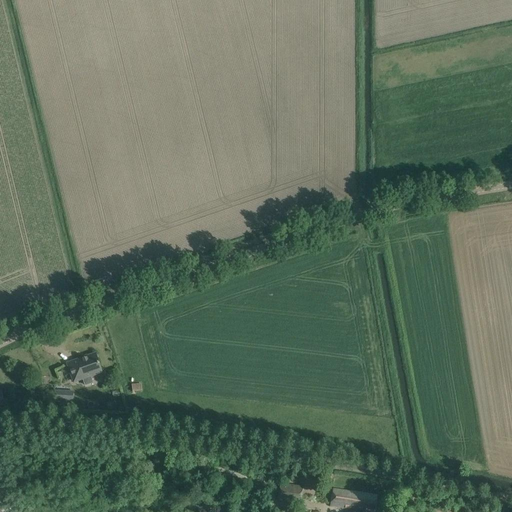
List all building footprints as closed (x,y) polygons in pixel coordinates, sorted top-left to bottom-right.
[(68,364),(74,382),(102,372),(96,354),(68,364)] [(126,374),(132,372),(129,363),(123,365),(126,374)] [(72,402),(73,392),(55,391),(54,401),(72,402)] [(278,500),(301,504),(303,487),(281,484),(278,500)] [(374,511),(377,496),(333,489),(331,506),(345,508),(346,507),(363,510),(362,511),(374,511)]
